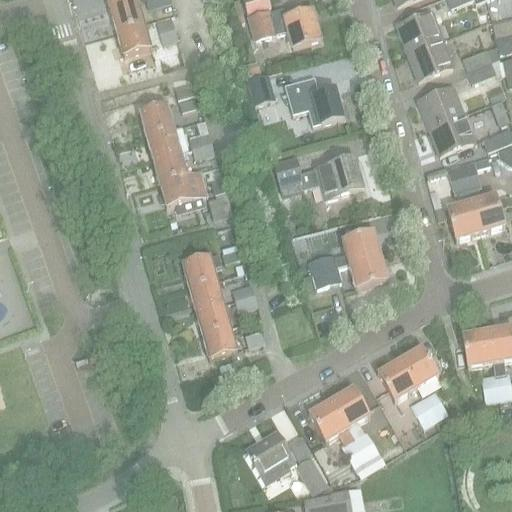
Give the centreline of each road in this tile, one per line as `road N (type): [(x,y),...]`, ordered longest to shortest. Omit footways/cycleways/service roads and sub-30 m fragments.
road 1 (residential): [(189,442),(53,0)]
road 2 (residential): [(442,307),(355,0)]
road 3 (residential): [(189,442),(442,307)]
road 4 (residential): [(71,511),(189,442)]
